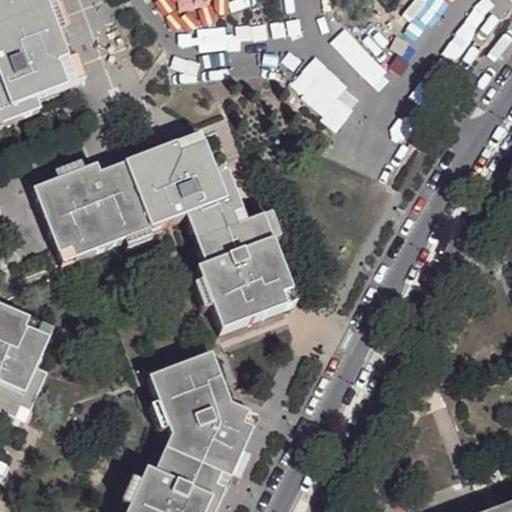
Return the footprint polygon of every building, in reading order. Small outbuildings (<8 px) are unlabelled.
[(0,0),(0,128),(12,124),(6,109),(14,106),(19,109),(33,104),(74,87),(40,0),(0,0)] [(40,0),(74,87),(83,84),(50,0),(40,0)] [(12,124),(37,115),(33,104),(19,109),(14,106),(6,109),(12,124)] [(194,134),(93,172),(97,181),(197,143),(194,134)] [(279,301),(250,226),(244,228),(233,232),(228,219),(238,216),(225,180),(213,184),(197,143),(97,181),(93,172),(81,177),(84,186),(71,190),(69,195),(62,198),(57,186),(33,196),(58,259),(68,255),(72,264),(110,250),(103,231),(115,226),(122,245),(125,253),(150,245),(147,236),(184,221),(203,274),(196,277),(201,290),(209,313),(219,338),(283,313),(279,301)] [(81,177),(78,169),(53,178),(57,186),(62,198),(69,195),(71,190),(84,186),(81,177)] [(244,228),(238,216),(228,219),(233,232),(244,228)] [(267,220),(250,226),(279,301),(289,298),(270,248),(278,245),(267,220)] [(103,231),(110,250),(122,245),(115,226),(103,231)] [(68,255),(58,259),(61,269),(72,264),(68,255)] [(200,317),(209,313),(201,290),(192,293),(200,317)] [(0,419),(21,429),(42,381),(32,376),(50,337),(0,314),(0,419)] [(152,481),(144,478),(139,490),(128,511),(215,511),(243,449),(235,445),(241,432),(239,427),(242,419),(226,411),(208,362),(147,385),(156,409),(166,433),(170,443),(152,481)] [(156,437),(166,433),(156,409),(146,413),(156,437)] [(243,449),(254,424),(242,419),(239,427),(241,432),(235,445),(243,449)] [(128,511),(139,490),(130,486),(119,510),(123,511),(128,511)]
